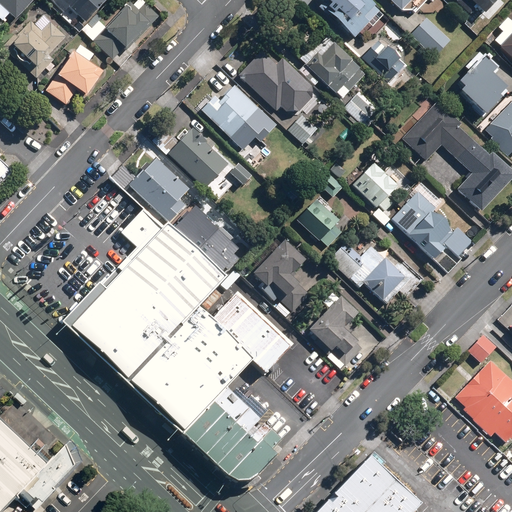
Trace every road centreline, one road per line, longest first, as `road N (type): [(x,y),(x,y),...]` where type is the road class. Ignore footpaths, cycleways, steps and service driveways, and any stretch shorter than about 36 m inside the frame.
road 1 (residential): [(511,254),(261,511)]
road 2 (residential): [(215,16),(0,245)]
road 3 (primary): [(0,319),(130,455)]
